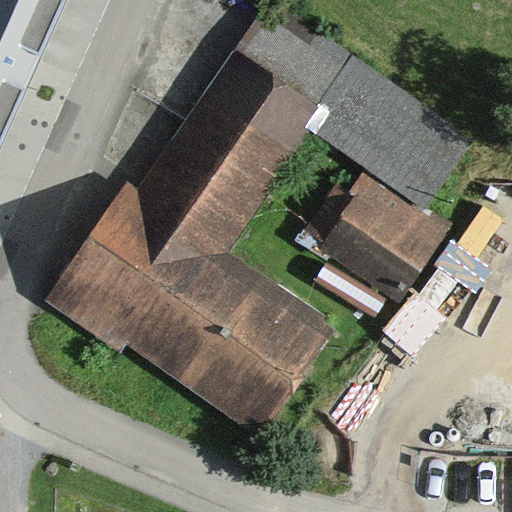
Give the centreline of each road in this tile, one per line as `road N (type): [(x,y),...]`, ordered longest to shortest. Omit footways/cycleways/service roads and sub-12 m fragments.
road 1 (residential): [(13,364),(3,330),(10,292),(136,0)]
road 2 (residential): [(13,364),(45,403),(291,511)]
road 3 (residential): [(13,364),(20,511)]
